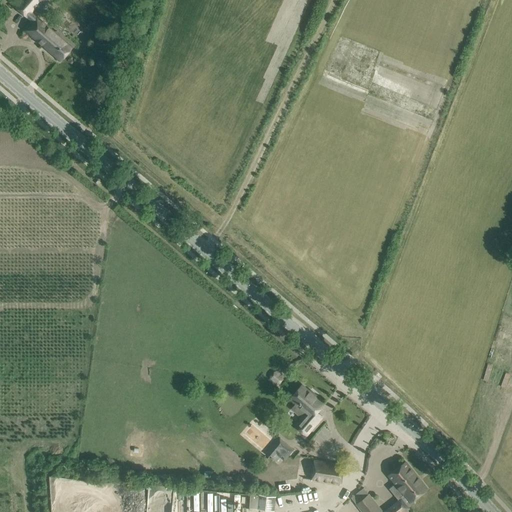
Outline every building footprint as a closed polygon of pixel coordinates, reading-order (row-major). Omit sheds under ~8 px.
[(42,0),(19,0),(14,7),(27,19),(42,0)] [(54,32),(36,16),(25,29),(25,28),(24,29),(60,60),(71,47),(59,37),(61,36),(60,34),(57,31),(55,31),(54,32)] [(295,393),(291,398),(297,403),(291,409),(302,418),(298,423),(309,432),(320,419),(314,415),(317,412),(323,405),(301,386),(295,393)] [(270,449),(266,453),(273,460),(277,455),(280,457),(284,461),(289,455),(294,449),(280,437),(270,449)] [(312,479),(312,481),(338,485),(339,483),(342,483),(344,465),(342,465),(342,464),(315,460),(312,479)] [(363,487),(351,497),(356,504),(362,511),(403,511),(404,511),(409,508),(415,503),(413,500),(427,489),(405,462),(389,475),(395,483),(389,488),(399,501),(385,511),(383,511),(369,494),(363,487)] [(274,510),(275,501),(276,496),(259,494),(257,509),(274,510)]
